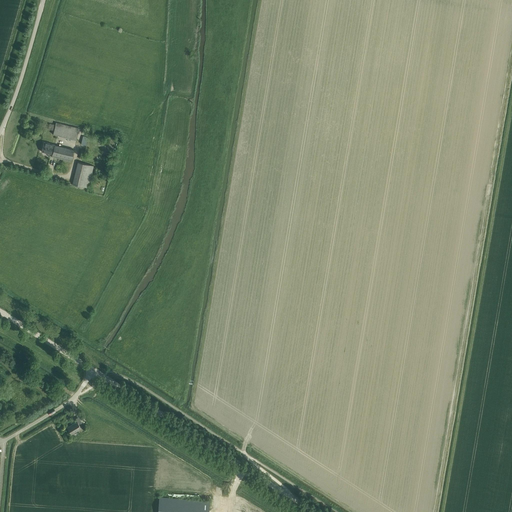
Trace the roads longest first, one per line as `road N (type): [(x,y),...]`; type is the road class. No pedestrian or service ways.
road 1 (track): [(435,511),(511,64)]
road 2 (tertiary): [(103,377),(316,511)]
road 3 (unclassified): [(0,133),(43,0)]
road 4 (unclassified): [(0,443),(70,400),(94,371)]
